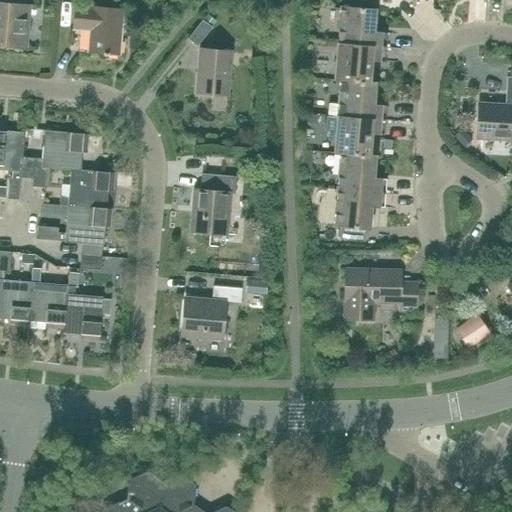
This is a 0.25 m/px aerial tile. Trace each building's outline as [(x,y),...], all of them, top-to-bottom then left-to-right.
[(376,11),(376,0),(350,0),(350,8),(340,7),(337,43),(385,48),(387,33),(373,32),(375,11),(376,11)] [(0,4),(0,44),(25,47),(28,7),(0,4)] [(92,7),(92,8),(75,7),(73,30),(90,31),(88,52),(119,55),(123,10),(92,7)] [(212,27),(219,18),(211,12),(204,21),(212,27)] [(197,46),(212,28),(202,20),(187,39),(197,46)] [(384,62),(385,48),(337,43),(334,80),(340,81),(340,80),(369,83),(369,82),(371,61),(384,62)] [(228,96),(231,51),(199,49),(196,93),(228,96)] [(511,77),(507,77),(505,106),(483,104),(481,138),(511,140),(511,77)] [(369,82),(369,83),(340,80),(340,81),(338,104),(328,103),(327,116),(385,121),(386,106),(373,105),(375,83),(369,82)] [(384,135),(385,121),(327,116),(326,130),(336,131),(334,153),(340,154),(340,153),(369,156),(369,155),(371,134),(384,135)] [(1,131),(1,127),(0,126),(0,169),(12,171),(12,178),(7,178),(5,199),(18,200),(20,178),(22,157),(24,133),(1,131)] [(86,148),(87,135),(45,131),(42,159),(34,158),(32,180),(32,187),(45,188),(46,169),(71,171),(71,170),(80,171),(80,170),(82,148),(86,148)] [(369,155),(369,156),(340,153),(340,154),(337,189),(385,194),(386,180),(373,178),(375,156),(369,155)] [(32,180),(34,158),(22,157),(20,178),(32,180)] [(80,170),(80,171),(71,170),(71,171),(68,198),(60,197),(59,205),(68,206),(106,210),(106,209),(108,187),(112,187),(113,173),(80,170)] [(194,190),(191,232),(226,235),(229,194),(235,194),(236,177),(201,174),(200,190),(194,190)] [(384,208),(385,194),(337,189),(334,226),(340,227),(339,239),(365,242),(366,229),(369,229),(371,207),(384,208)] [(106,209),(106,210),(68,206),(65,234),(58,233),(58,228),(37,227),(36,240),(64,242),(64,243),(81,244),(102,246),(103,246),(105,223),(109,223),(110,209),(106,209)] [(101,258),(102,246),(81,244),(80,256),(101,258)] [(8,273),(10,252),(0,251),(0,318),(15,320),(14,324),(28,325),(28,321),(27,321),(31,283),(3,281),(4,273),(8,273)] [(32,265),(32,256),(22,255),(22,265),(32,265)] [(100,271),(101,258),(80,256),(79,269),(100,271)] [(42,273),(43,261),(34,261),(33,272),(42,273)] [(400,283),(400,271),(345,269),(344,319),(370,320),(373,317),(373,303),(399,303),(399,310),(415,311),(416,283),(400,283)] [(68,274),(67,283),(75,284),(76,275),(68,274)] [(39,284),(40,276),(31,275),(31,283),(27,321),(28,321),(50,323),(50,327),(63,328),(66,286),(39,284)] [(74,296),(75,287),(66,286),(63,328),(62,333),(85,335),(85,339),(99,340),(102,298),(74,296)] [(240,302),(241,289),(213,287),(212,300),(185,297),(181,338),(222,341),(225,301),(240,302)] [(468,347),(488,333),(477,317),(457,330),(468,347)] [(435,319),(434,330),(448,330),(448,319),(435,319)] [(179,474),(162,483),(146,472),(129,480),(127,499),(101,511),(232,511),(225,507),(213,511),(192,511),(195,486),(179,474)]
